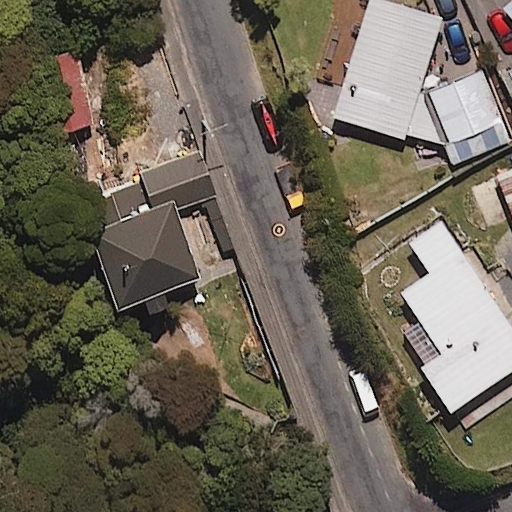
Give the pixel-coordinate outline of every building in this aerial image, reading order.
[(332,72),(322,108),(397,130),(434,5),(416,0),(337,0),(317,68),(332,72)] [(511,0),(500,0),(511,14),(511,0)] [(73,31),(31,39),(47,118),(89,109),(73,31)] [(463,129),(472,150),(500,137),(495,127),(511,119),(511,112),(502,90),(490,95),(472,56),(419,81),(403,127),(445,138),(463,129)] [(511,56),(499,62),(511,96),(511,56)] [(208,189),(194,135),(133,150),(142,188),(79,204),(99,283),(187,261),(171,198),(208,189)] [(511,157),(491,168),(511,209),(511,157)] [(511,353),(511,325),(436,212),(404,234),(423,262),(395,282),(434,339),(413,353),(444,399),(511,353)]
